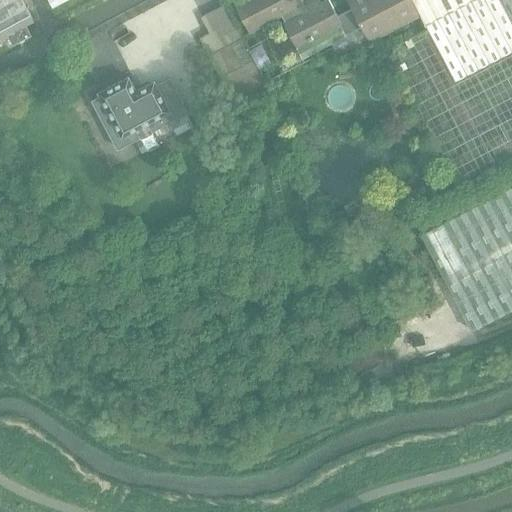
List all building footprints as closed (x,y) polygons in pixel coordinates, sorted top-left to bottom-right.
[(20,0),(0,0),(0,41),(9,37),(14,45),(31,35),(26,25),(32,22),(20,0)] [(247,0),(236,5),(250,32),(260,27),(278,19),(281,17),(285,24),(283,25),(301,59),(345,36),(345,37),(361,29),(369,43),(420,17),(454,83),(511,52),(511,0),(348,0),(347,1),(352,12),(337,19),(328,2),(302,15),(299,8),(302,6),(299,0),(247,0)] [(242,37),(209,54),(245,122),(246,119),(266,82),(242,37)] [(100,96),(93,100),(118,148),(134,140),(141,153),(145,151),(146,154),(160,146),(159,144),(195,125),(169,77),(155,84),(154,82),(153,80),(151,81),(152,82),(135,90),(128,78),(129,78),(128,76),(126,77),(101,90),(100,90),(98,91),(99,93),(100,93),(101,95),(100,96)] [(511,156),(511,143),(507,134),(490,143),(500,163),(511,156)] [(472,331),(511,309),(511,184),(420,233),(472,331)] [(158,389),(179,378),(176,371),(154,381),(158,389)] [(221,371),(180,390),(184,397),(224,378),(221,371)]
